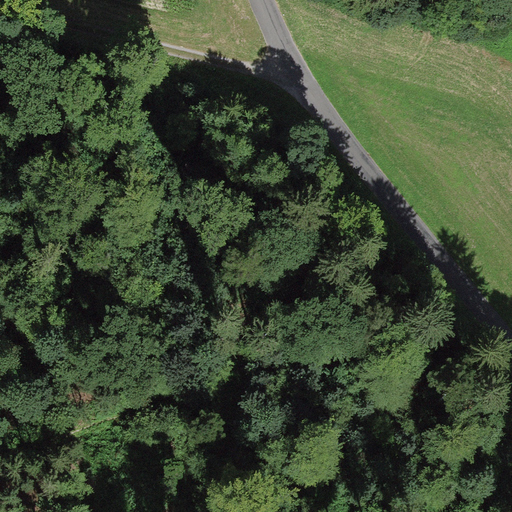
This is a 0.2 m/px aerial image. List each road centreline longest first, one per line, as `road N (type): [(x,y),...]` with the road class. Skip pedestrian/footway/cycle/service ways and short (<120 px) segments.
road 1 (unclassified): [(261,0),(294,67),(511,344)]
road 2 (track): [(319,511),(249,449),(196,417),(133,406),(0,457)]
road 3 (track): [(294,67),(223,62),(0,8)]
